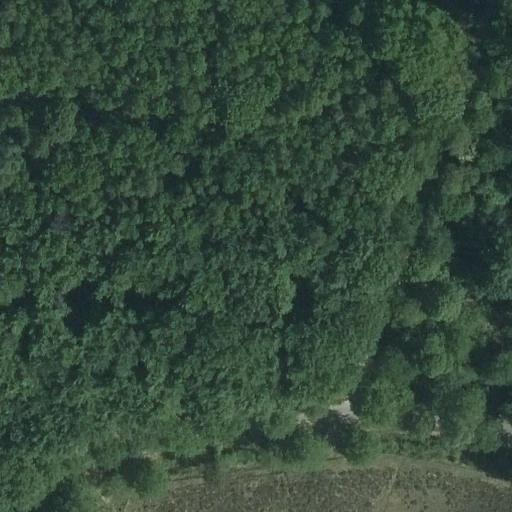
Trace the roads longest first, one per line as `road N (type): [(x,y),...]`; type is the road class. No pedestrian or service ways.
road 1 (unclassified): [(511,430),(417,416),(291,414),(173,437),(0,486)]
road 2 (track): [(487,31),(344,412)]
